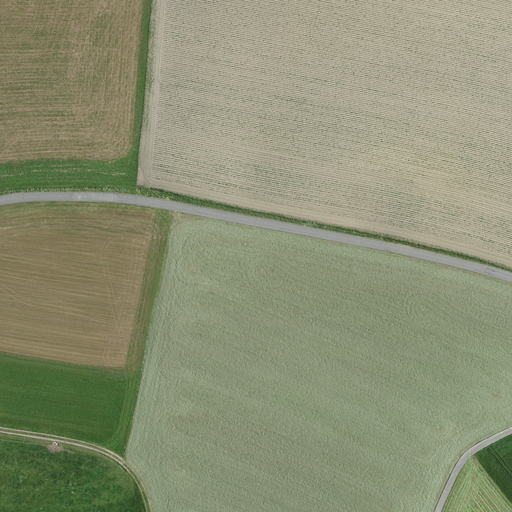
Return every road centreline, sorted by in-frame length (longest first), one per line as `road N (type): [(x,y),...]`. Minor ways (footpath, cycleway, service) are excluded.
road 1 (unclassified): [(511,278),(148,201),(0,200)]
road 2 (track): [(148,511),(132,472),(105,450),(0,429)]
